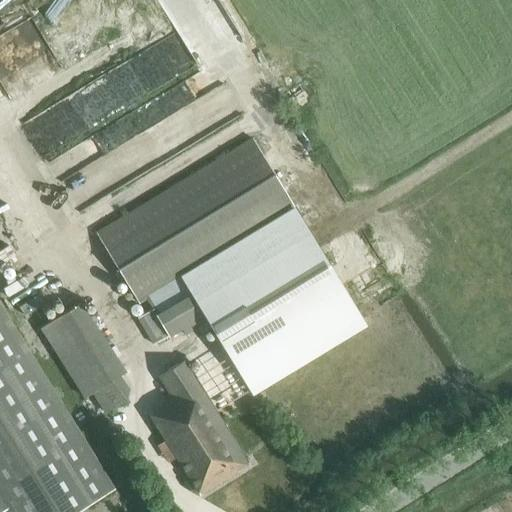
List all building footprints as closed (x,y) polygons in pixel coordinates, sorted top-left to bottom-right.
[(73,210),(204,142),(184,104),(188,102),(184,94),(207,82),(208,84),(223,75),(218,64),(120,115),(134,140),(57,180),(73,210)] [(252,137),(94,234),(137,305),(145,300),(150,310),(136,319),(152,345),(180,328),(183,333),(206,319),(182,280),(296,210),(252,137)] [(296,210),(182,280),(206,319),(250,391),(252,394),(253,393),(366,324),(296,210)] [(130,391),(120,376),(125,373),(80,304),(41,328),(85,398),(92,394),(105,415),(126,401),(130,391)] [(0,511),(73,511),(113,487),(0,305),(0,511)] [(248,464),(183,361),(158,377),(170,397),(160,403),(163,406),(149,415),(200,495),(248,464)]
